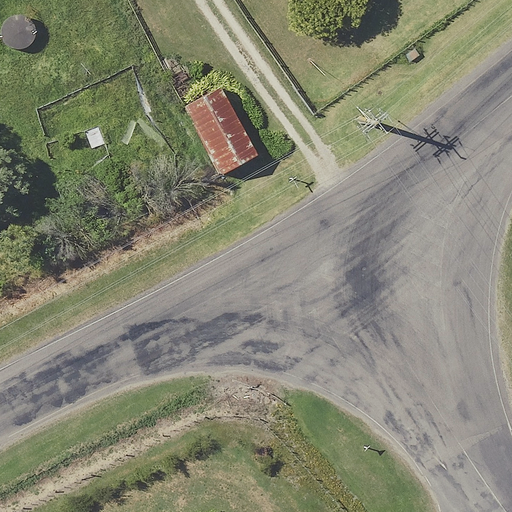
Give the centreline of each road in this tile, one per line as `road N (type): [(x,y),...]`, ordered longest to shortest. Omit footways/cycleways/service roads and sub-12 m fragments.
road 1 (unclassified): [(0,385),(361,196)]
road 2 (unclassified): [(361,196),(475,511)]
road 3 (unclassified): [(361,196),(511,72)]
